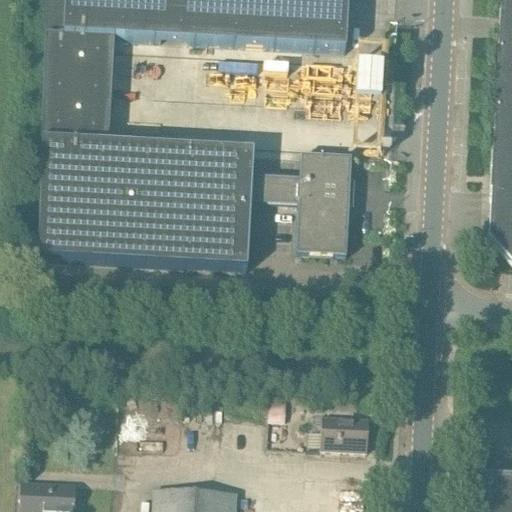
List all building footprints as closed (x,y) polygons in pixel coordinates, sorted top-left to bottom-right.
[(45,0),(43,41),(112,45),(343,58),(345,0),(45,0)] [(511,0),(499,0),(492,156),(491,156),(489,196),(490,196),(511,196),(511,0)] [(40,137),(36,265),(39,265),(245,277),(248,210),(296,212),(293,260),(344,263),(347,215),(351,215),(353,189),(348,189),(349,165),(299,162),(297,186),(250,183),(251,159),(106,151),(107,130),(112,45),(43,41),(40,127),(40,137)] [(511,196),(490,196),(487,242),(511,269),(511,196)] [(268,404),(267,427),(284,428),(285,405),(268,404)] [(366,426),(321,423),(319,457),(365,459),(366,426)] [(474,475),(485,475),(485,465),(475,464),(474,475)] [(511,511),(511,482),(480,481),(478,511),(511,511)] [(71,511),(72,492),(20,489),(19,511),(71,511)] [(234,511),(235,500),(152,496),(151,511),(234,511)]
